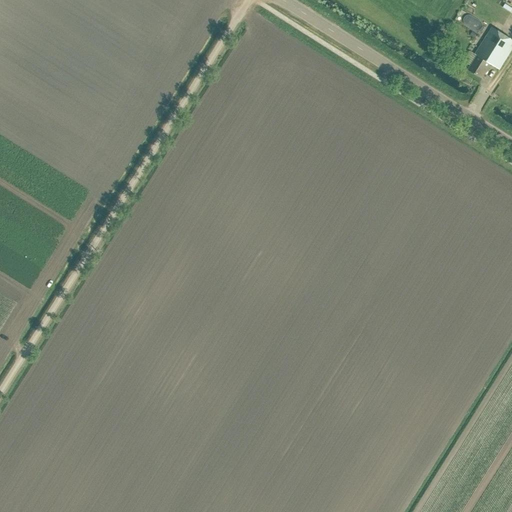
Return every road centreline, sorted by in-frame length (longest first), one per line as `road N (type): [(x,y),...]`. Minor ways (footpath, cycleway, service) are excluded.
road 1 (unclassified): [(0,391),(248,0)]
road 2 (tertiary): [(280,0),(511,144)]
